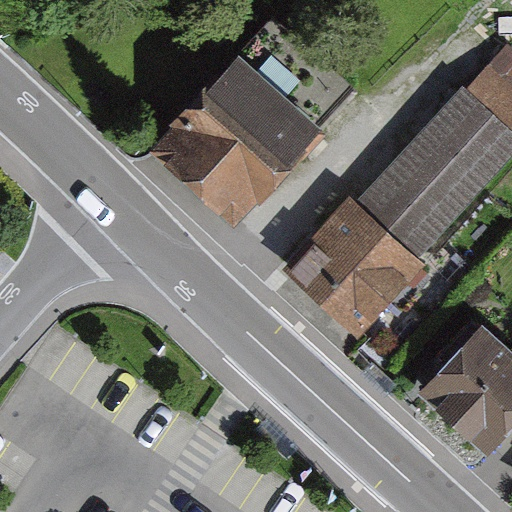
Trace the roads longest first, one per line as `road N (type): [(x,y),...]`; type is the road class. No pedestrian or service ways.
road 1 (tertiary): [(443,511),(108,196)]
road 2 (residential): [(0,324),(108,196)]
road 3 (tertiary): [(108,196),(0,93)]
